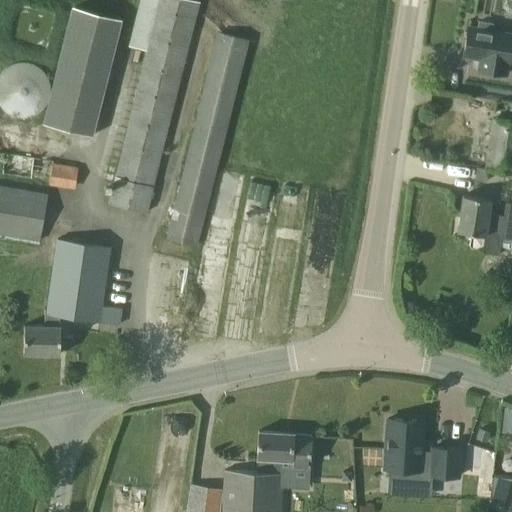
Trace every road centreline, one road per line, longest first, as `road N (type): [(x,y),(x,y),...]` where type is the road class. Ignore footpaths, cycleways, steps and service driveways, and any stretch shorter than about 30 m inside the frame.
road 1 (tertiary): [(359,348),(410,0)]
road 2 (unclassified): [(69,404),(359,348)]
road 3 (tertiary): [(511,386),(359,348)]
